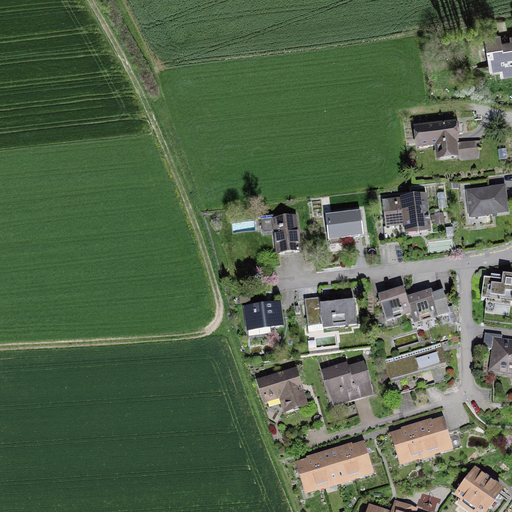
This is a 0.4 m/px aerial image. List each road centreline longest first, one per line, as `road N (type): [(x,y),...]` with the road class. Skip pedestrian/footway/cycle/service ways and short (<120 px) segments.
road 1 (track): [(221,311),(167,153),(91,0)]
road 2 (track): [(0,349),(201,333),(221,311)]
road 3 (residential): [(309,445),(462,395),(467,327)]
road 4 (residential): [(272,286),(466,261)]
